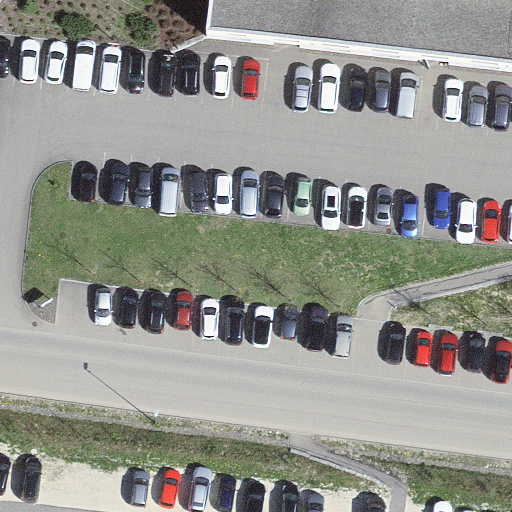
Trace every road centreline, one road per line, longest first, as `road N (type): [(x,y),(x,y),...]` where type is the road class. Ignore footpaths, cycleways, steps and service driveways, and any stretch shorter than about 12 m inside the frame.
road 1 (unknown): [(0,171),(23,124),(64,96),(131,100),(511,166)]
road 2 (tertiary): [(511,426),(0,362)]
